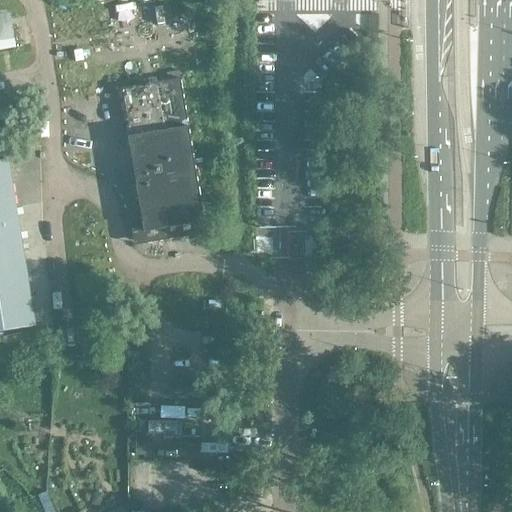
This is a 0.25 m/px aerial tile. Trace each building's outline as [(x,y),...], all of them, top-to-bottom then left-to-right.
[(12,12),(0,13),(0,51),(17,49),(12,12)] [(128,109),(130,127),(144,126),(140,101),(154,99),(152,82),(122,86),(125,109),(128,109)] [(206,221),(191,123),(129,133),(142,216),(131,218),(134,232),(206,221)] [(0,329),(35,324),(12,156),(0,157),(0,329)] [(54,511),(47,494),(38,497),(43,511),(54,511)]
